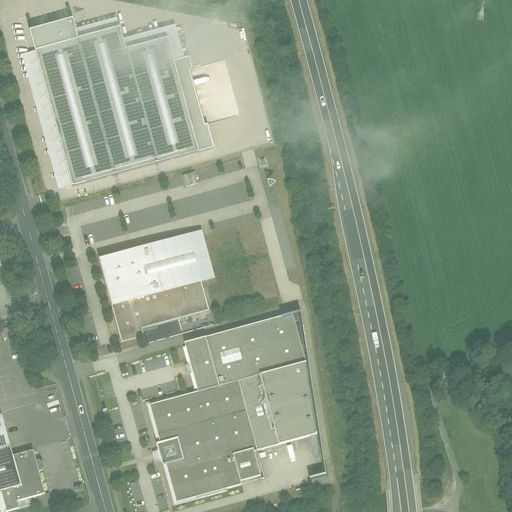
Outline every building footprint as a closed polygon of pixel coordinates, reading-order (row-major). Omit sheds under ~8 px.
[(76,22),(32,34),(75,189),(216,150),(190,59),(176,62),(171,42),(130,53),(123,30),(81,42),(76,22)] [(186,187),(197,184),(194,173),(183,176),(186,187)] [(196,236),(103,261),(124,343),(143,338),(141,331),(207,314),(200,286),(209,283),(196,236)] [(201,394),(147,408),(173,508),(262,485),(254,456),(313,440),(303,372),(287,321),(189,346),(201,394)] [(1,417),(0,417),(0,511),(4,511),(19,509),(17,502),(44,495),(33,451),(12,457),(1,417)]
